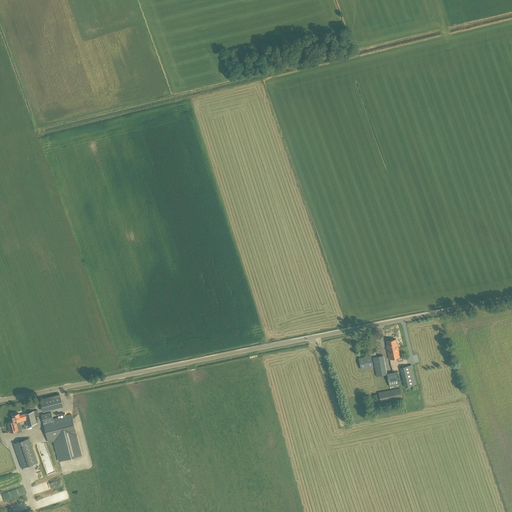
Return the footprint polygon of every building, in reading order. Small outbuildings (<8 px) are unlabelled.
[(395,339),(386,341),(387,348),(386,348),(387,351),(392,350),(391,349),(399,347),(399,346),(397,347),(395,339)] [(392,350),(387,351),(389,360),(401,357),(399,347),(391,349),(392,350)] [(361,370),(373,367),(371,355),(358,358),(361,370)] [(387,374),(383,355),(373,357),(376,377),(387,375),(389,387),(399,385),(396,372),(387,374)] [(416,369),(415,365),(411,366),(411,365),(400,368),(405,387),(417,384),(413,370),(416,369)] [(381,403),(402,399),(400,388),(379,392),(381,403)] [(63,406),(60,394),(40,399),(41,400),(34,402),(35,405),(42,404),(43,411),(63,406)] [(39,415),(38,410),(19,415),(19,413),(12,415),(13,421),(8,422),(10,428),(9,429),(10,432),(18,430),(15,422),(20,421),(20,422),(25,420),(27,426),(37,423),(35,416),(39,415)] [(72,414),(61,417),(53,419),(51,412),(41,414),(43,422),(48,443),(54,441),(59,461),(82,455),(77,436),(72,414)] [(22,468),(37,463),(29,439),(14,444),(22,468)] [(16,475),(0,480),(0,488),(18,482),(16,475)]
